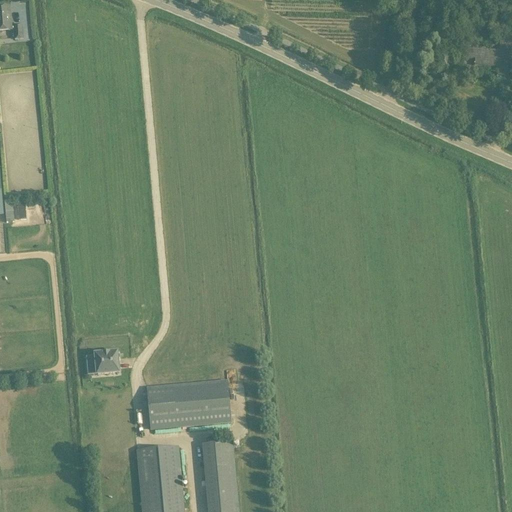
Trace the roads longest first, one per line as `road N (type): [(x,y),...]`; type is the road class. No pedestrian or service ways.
road 1 (secondary): [(154,0),(511,164)]
road 2 (track): [(142,440),(188,436),(195,511)]
